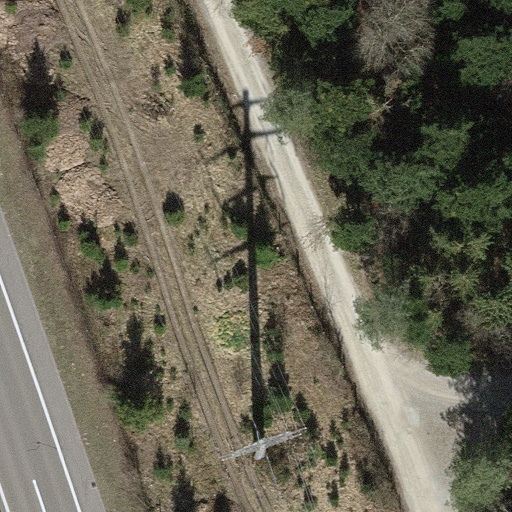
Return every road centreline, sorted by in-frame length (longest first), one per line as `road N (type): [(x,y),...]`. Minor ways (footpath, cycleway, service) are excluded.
road 1 (track): [(220,0),(410,447)]
road 2 (motorway): [(45,511),(0,378)]
